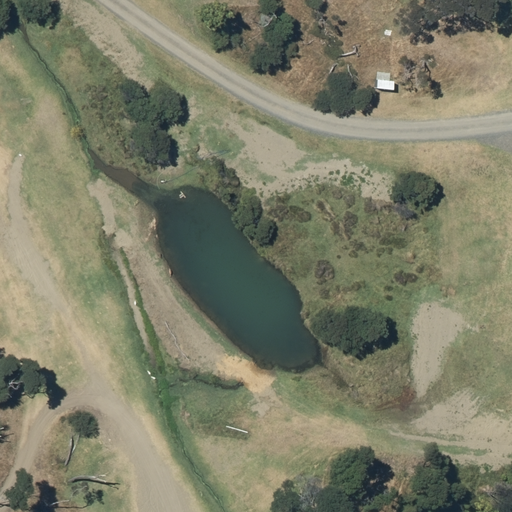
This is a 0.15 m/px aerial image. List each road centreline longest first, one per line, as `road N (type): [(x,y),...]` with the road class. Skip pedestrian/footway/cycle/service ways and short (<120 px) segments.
road 1 (track): [(118,0),(202,57),(435,120),(511,104)]
road 2 (track): [(0,255),(65,410)]
